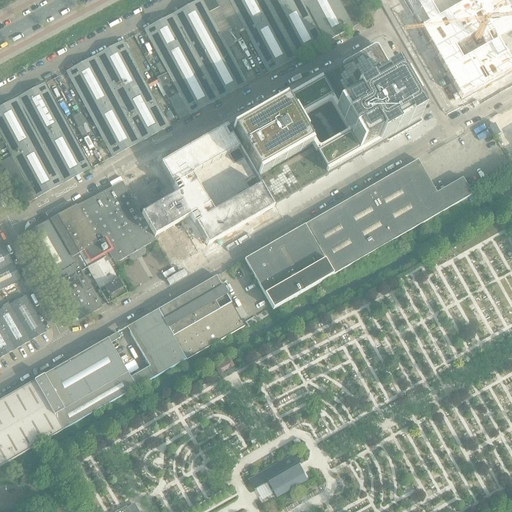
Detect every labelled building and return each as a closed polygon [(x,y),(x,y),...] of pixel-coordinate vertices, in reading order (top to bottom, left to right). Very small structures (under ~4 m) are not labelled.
[(224,42),(201,0),(173,15),(184,36),(155,51),(167,73),(195,57),(224,42)] [(301,0),(300,0),(228,0),(244,30),(273,15),(301,0)] [(296,59),(324,43),(301,0),(273,15),(244,30),(268,74),(296,59)] [(339,0),(300,0),(301,0),(324,43),(355,27),(339,0)] [(511,0),(400,0),(459,102),(511,71),(511,0)] [(184,36),(173,15),(144,30),(155,51),(184,36)] [(237,42),(241,40),(236,30),(232,32),(228,34),(234,44),(237,42)] [(117,99),(146,84),(123,42),(95,57),(117,99)] [(224,42),(195,57),(218,100),(246,85),(224,42)] [(284,99),(231,128),(257,173),(275,205),(327,175),(351,162),(360,157),(385,143),(387,143),(420,124),(421,122),(393,75),(377,46),(374,45),(342,64),(342,66),(317,80),(284,99)] [(117,99),(95,57),(66,73),(89,115),(117,99)] [(218,100),(195,57),(167,73),(178,94),(190,115),(218,100)] [(160,62),(155,65),(160,76),(166,73),(160,62)] [(167,73),(156,79),(167,99),(178,94),(167,73)] [(40,142),(68,126),(45,84),(17,99),(40,142)] [(140,142),(169,127),(146,84),(117,99),(140,142)] [(178,94),(167,99),(179,121),(185,118),(190,115),(178,94)] [(40,142),(17,99),(0,108),(0,136),(11,157),(40,142)] [(140,142),(117,99),(89,115),(112,157),(140,142)] [(75,124),(77,128),(81,126),(85,124),(79,113),(76,115),(71,117),(72,118),(75,124)] [(75,124),(72,118),(65,121),(68,126),(71,131),(77,128),(75,124)] [(62,184),(91,169),(68,126),(40,142),(62,184)] [(172,268),(274,209),(226,126),(124,185),(172,268)] [(62,184),(40,142),(11,157),(1,162),(24,205),(34,199),(62,184)] [(333,276),(472,195),(462,179),(436,193),(417,161),(304,226),(325,262),(333,276)] [(141,249),(155,241),(154,238),(136,207),(134,203),(127,191),(122,182),(76,207),(97,244),(105,258),(110,267),(130,255),(132,257),(134,258),(135,257),(138,255),(141,254),(142,253),(143,251),(141,249)] [(97,244),(76,207),(50,220),(72,259),(76,264),(80,272),(87,268),(92,265),(105,258),(97,244)] [(101,308),(80,272),(76,264),(72,259),(50,220),(31,231),(28,239),(48,279),(67,316),(68,317),(69,319),(77,321),(79,320),(79,321),(80,320),(101,308)] [(325,262),(304,226),(244,261),(265,296),(273,310),(333,276),(325,262)] [(4,249),(0,250),(0,290),(18,282),(20,281),(12,264),(4,249)] [(118,280),(110,267),(105,258),(92,265),(87,268),(100,290),(108,304),(112,302),(126,294),(123,290),(122,288),(125,286),(122,282),(120,283),(118,280)] [(248,273),(244,266),(239,268),(243,276),(248,273)] [(222,288),(215,277),(158,310),(164,321),(169,330),(173,338),(186,360),(244,327),(231,305),(227,297),(222,288)] [(30,341),(45,332),(25,297),(10,306),(9,306),(0,311),(0,322),(15,349),(30,341)] [(164,321),(158,310),(131,326),(129,332),(149,368),(130,378),(136,389),(186,360),(173,338),(169,330),(164,321)] [(0,358),(15,349),(0,322),(0,358)] [(130,378),(110,344),(120,339),(119,338),(117,334),(107,339),(43,376),(33,382),(54,417),(62,431),(136,389),(130,378)] [(229,359),(215,368),(218,373),(219,375),(224,372),(223,371),(228,369),(233,366),(232,364),(229,359)] [(0,467),(62,431),(54,417),(33,382),(0,401),(0,467)] [(294,454),(248,479),(254,490),(268,482),(271,487),(277,498),(309,481),(302,469),(294,454)] [(53,469),(44,474),(51,486),(60,481),(53,469)] [(267,484),(256,490),(258,494),(262,501),(273,495),(269,488),(267,484)]
